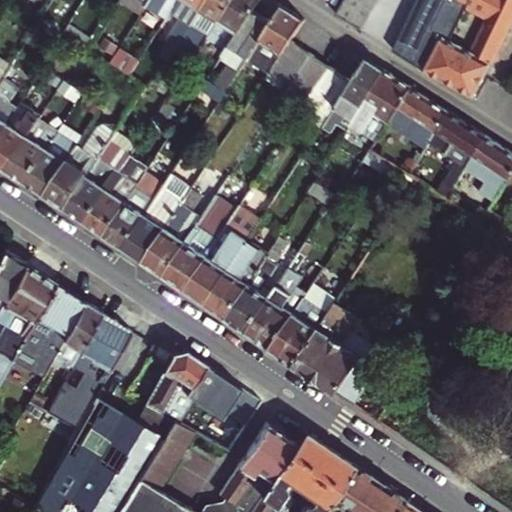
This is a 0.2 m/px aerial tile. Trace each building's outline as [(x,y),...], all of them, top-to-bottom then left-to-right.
[(176,9),(181,0),(151,0),(150,2),(149,5),(169,18),(176,9)] [(184,38),(208,0),(181,0),(176,9),(186,16),(162,53),(170,59),(184,38)] [(212,33),(233,0),(208,0),(184,38),(196,46),(206,30),(212,33)] [(261,0),(233,0),(212,33),(221,39),(231,22),(242,30),(257,7),(261,0)] [(378,3),(372,0),(350,0),(349,3),(371,16),(378,3)] [(424,0),(398,50),(413,60),(446,0),(424,0)] [(463,4),(478,12),(484,0),(446,0),(413,60),(422,66),(477,97),(511,24),(511,2),(506,0),(496,0),(488,18),(473,48),(447,34),(463,4)] [(484,0),(478,12),(488,18),(496,0),(484,0)] [(371,16),(349,3),(345,9),(342,14),(364,28),(371,16)] [(265,81),(274,68),(293,39),(307,18),(286,5),(276,19),(231,88),(223,99),(235,106),(256,75),(265,81)] [(231,88),(276,19),(257,7),(242,30),(239,35),(231,47),(226,54),(232,59),(219,81),(231,88)] [(95,9),(89,19),(95,23),(101,13),(95,9)] [(99,38),(70,20),(64,30),(93,49),(99,38)] [(231,47),(239,35),(233,31),(225,44),(231,47)] [(274,68),(294,81),(313,52),(293,39),(274,68)] [(143,60),(122,47),(114,60),(134,73),(143,60)] [(0,90),(8,77),(18,62),(2,52),(0,55),(0,90)] [(294,81),(287,91),(299,100),(312,95),(314,97),(334,67),(313,52),(294,81)] [(370,58),(354,81),(329,120),(341,129),(338,132),(346,136),(354,123),(389,70),(370,58)] [(334,67),(314,97),(307,108),(328,122),(329,120),(354,81),(334,67)] [(414,86),(389,70),(354,123),(379,139),(391,121),(414,86)] [(219,81),(211,76),(203,89),(222,101),(223,99),(231,88),(219,81)] [(0,139),(22,105),(14,101),(23,86),(8,77),(0,90),(0,139)] [(414,86),(391,121),(428,145),(432,140),(451,109),(414,86)] [(0,161),(9,167),(38,122),(44,113),(25,101),(22,105),(0,139),(0,161)] [(165,104),(158,114),(178,127),(185,117),(165,104)] [(68,206),(113,139),(127,117),(113,108),(79,159),(73,156),(71,159),(48,193),(68,206)] [(9,167),(28,179),(60,130),(69,115),(60,109),(48,128),(38,122),(9,167)] [(458,162),(440,191),(448,196),(464,172),(488,133),(451,109),(432,140),(448,150),(446,154),(458,162)] [(48,193),(71,159),(60,152),(70,136),(60,130),(28,179),(48,193)] [(511,176),(511,147),(488,133),(464,172),(483,185),(472,204),(462,198),(458,203),(485,220),(492,208),(502,192),(511,177),(511,176)] [(108,233),(146,174),(136,167),(151,145),(142,138),(133,152),(89,219),(108,233)] [(133,152),(113,139),(68,206),(89,219),(133,152)] [(149,170),(146,174),(108,233),(127,246),(149,212),(139,206),(149,191),(158,176),(149,170)] [(127,246),(146,259),(184,203),(193,189),(172,176),(158,197),(149,212),(127,246)] [(509,191),(511,192),(511,176),(511,177),(502,192),(507,196),(509,191)] [(309,192),(331,206),(334,207),(341,197),(317,181),(309,192)] [(202,196),(193,189),(184,203),(194,209),(202,196)] [(149,212),(158,197),(149,191),(139,206),(149,212)] [(188,288),(241,207),(220,192),(205,216),(167,273),(188,288)] [(209,302),(261,224),(247,215),(257,198),(250,194),(241,207),(188,288),(209,302)] [(261,224),(273,205),(258,196),(257,198),(247,215),(261,224)] [(146,259),(167,273),(205,216),(194,209),(184,203),(146,259)] [(485,220),(504,232),(511,220),(492,208),(485,220)] [(229,316),(252,280),(245,276),(264,248),(274,233),(261,224),(209,302),(229,316)] [(499,269),(511,276),(511,236),(504,232),(474,277),(488,285),(499,269)] [(269,254),(279,262),(293,241),(282,234),(270,252),(269,254)] [(274,347),(311,291),(301,285),(307,276),(299,271),(315,245),(308,241),(272,295),(249,330),(274,347)] [(245,276),(252,280),(269,254),(270,252),(264,248),(245,276)] [(0,310),(27,263),(5,249),(0,258),(0,310)] [(249,330),(272,295),(264,290),(281,263),(279,262),(269,254),(252,280),(229,316),(249,330)] [(17,355),(58,282),(27,263),(0,310),(0,320),(8,325),(0,340),(0,351),(1,353),(0,355),(0,386),(12,365),(17,355)] [(317,282),(311,291),(274,347),(297,363),(339,300),(347,287),(338,280),(331,291),(317,282)] [(87,301),(58,282),(17,355),(28,361),(34,350),(37,351),(42,343),(47,346),(57,328),(68,334),(87,301)] [(297,363),(357,404),(384,365),(338,335),(354,310),(339,300),(297,363)] [(98,307),(87,301),(68,334),(54,361),(69,370),(72,364),(74,366),(85,372),(75,390),(64,384),(50,410),(81,427),(134,330),(119,321),(98,307)] [(54,361),(68,334),(57,328),(47,346),(42,343),(37,351),(54,361)] [(179,344),(139,419),(165,435),(176,418),(195,429),(200,420),(185,409),(193,396),(223,416),(242,387),(179,344)] [(28,361),(17,355),(12,365),(23,371),(28,361)] [(0,427),(13,435),(42,382),(23,371),(12,365),(0,386),(0,427)] [(195,429),(196,429),(217,440),(230,420),(223,416),(193,396),(185,409),(200,420),(195,429)] [(55,475),(38,507),(46,511),(55,511),(66,495),(93,511),(119,511),(165,435),(139,419),(114,405),(106,418),(99,415),(76,454),(69,450),(55,475)] [(230,420),(217,440),(230,448),(245,425),(232,416),(230,420)] [(191,511),(159,493),(196,429),(195,429),(176,418),(165,435),(119,511),(250,511),(296,443),(267,424),(217,500),(223,504),(220,509),(224,511),(191,511)] [(296,443),(250,511),(289,511),(287,510),(295,497),(292,494),(298,484),(291,479),(317,438),(305,429),(296,443)] [(300,511),(322,511),(355,463),(317,438),(291,479),(298,484),(306,490),(311,493),(317,497),(314,502),(307,501),(300,511)] [(394,511),(404,497),(382,482),(362,468),(355,463),(322,511),(351,511),(355,506),(364,511),(394,511)] [(311,493),(306,490),(303,496),(308,499),(311,493)] [(27,511),(32,505),(19,497),(10,511),(27,511)] [(425,511),(426,511),(404,497),(394,511),(425,511)] [(217,500),(209,511),(224,511),(220,509),(223,504),(217,500)]
